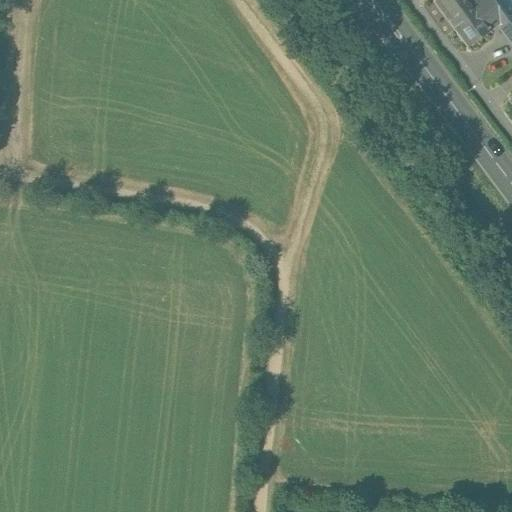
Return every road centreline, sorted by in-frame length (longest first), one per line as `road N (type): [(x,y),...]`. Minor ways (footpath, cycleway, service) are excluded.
road 1 (primary): [(511,191),(366,0)]
road 2 (residential): [(414,0),(511,129)]
